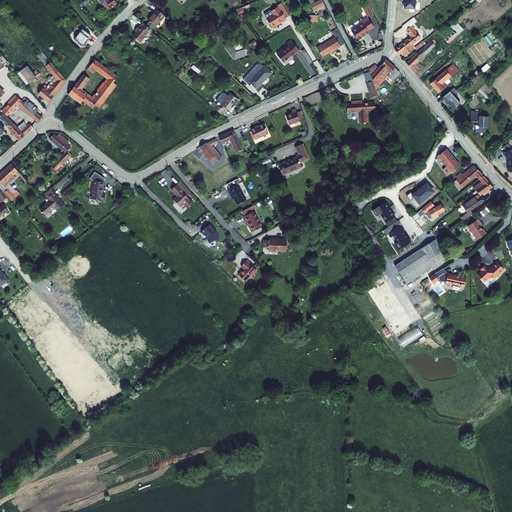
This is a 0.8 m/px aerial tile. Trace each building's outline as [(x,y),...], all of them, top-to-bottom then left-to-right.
[(103,0),(110,10),(119,3),(116,0),(103,0)] [(293,12),(285,0),(283,0),(281,1),(281,2),(288,14),(293,12)] [(320,0),(316,3),(319,9),(329,4),(326,0),(320,0)] [(289,15),(281,2),(274,7),(273,5),(267,9),(275,23),(289,15)] [(371,3),(367,5),(372,15),(376,13),(375,10),(371,3)] [(157,9),(148,18),(155,26),(164,15),(157,9)] [(366,22),(354,29),(360,40),(366,37),(365,36),(373,31),(372,30),(378,26),(372,15),(365,19),(366,22)] [(351,31),(364,22),(362,19),(349,27),(351,31)] [(447,24),(445,21),(435,29),(437,32),(447,24)] [(440,35),(448,44),(463,30),(455,21),(440,35)] [(138,29),(132,36),(140,42),(148,33),(149,33),(152,30),(143,23),(140,26),(139,25),(136,29),(138,29)] [(412,45),(413,44),(419,38),(417,36),(419,34),(416,32),(415,33),(409,26),(405,29),(407,31),(411,36),(394,51),(399,56),(402,53),(405,56),(414,48),(412,45)] [(79,37),(78,38),(85,43),(85,44),(86,44),(87,44),(88,43),(92,36),(90,34),(92,31),(86,27),(81,33),(80,33),(78,36),(79,37)] [(324,42),(320,45),(326,55),(334,50),(335,51),(344,45),(338,35),(325,43),(324,42)] [(293,42),(281,51),(289,61),(295,57),(293,56),(304,48),(295,37),(291,40),(293,42)] [(434,39),(407,64),(416,74),(423,68),(418,62),(433,48),(434,50),(439,45),(434,39)] [(228,43),(224,46),(234,59),(243,56),(242,51),(235,42),(231,46),(228,43)] [(308,45),(305,47),(314,60),(317,58),(308,45)] [(415,49),(414,48),(405,56),(405,57),(415,49)] [(52,58),(56,64),(65,57),(61,52),(52,58)] [(109,77),(94,95),(84,86),(92,76),(87,72),(71,92),(83,101),(85,99),(89,102),(92,104),(95,101),(97,103),(120,75),(118,73),(104,62),(107,58),(101,54),(94,64),(97,67),(109,77)] [(0,55),(0,69),(5,66),(4,64),(6,62),(10,69),(15,66),(6,55),(2,58),(1,55),(0,55)] [(397,66),(388,58),(380,66),(374,71),(373,72),(375,76),(376,81),(377,84),(389,73),(394,79),(402,71),(397,66)] [(37,73),(39,76),(47,69),(44,65),(43,66),(39,60),(36,62),(41,70),(37,73)] [(377,60),(371,64),(374,71),(380,66),(377,60)] [(40,92),(50,100),(52,98),(59,90),(68,79),(59,70),(51,62),(47,66),(56,75),(59,79),(57,82),(52,87),(47,84),(40,92)] [(264,65),(263,66),(258,62),(243,79),(249,85),(251,84),(257,90),(272,73),(264,65)] [(488,63),(481,69),(484,73),(491,66),(488,63)] [(29,84),(39,76),(30,65),(19,73),(29,84)] [(447,70),(444,73),(449,79),(457,72),(452,66),(447,70)] [(444,73),(429,86),(437,96),(442,91),(439,88),(449,79),(444,73)] [(380,91),(378,86),(377,84),(376,81),(375,76),(369,78),(373,93),(380,91)] [(450,91),(443,98),(454,109),(461,102),(453,93),(450,91)] [(21,102),(40,120),(43,115),(39,110),(41,107),(27,96),(24,99),(17,93),(9,101),(10,102),(4,107),(10,114),(12,113),(11,112),(21,102)] [(239,101),(231,94),(227,99),(220,107),(218,106),(215,109),(223,114),(227,109),(230,112),(239,101)] [(227,99),(224,96),(217,105),(218,106),(220,107),(227,99)] [(354,101),(348,101),(349,109),(361,108),(362,120),(369,119),(368,107),(377,106),(376,99),(365,100),(365,96),(354,98),(354,101)] [(16,121),(4,108),(0,111),(2,113),(0,115),(4,120),(6,119),(11,125),(11,126),(22,138),(26,134),(23,129),(16,121)] [(293,113),(286,115),(289,125),(300,121),(297,112),(296,109),(292,110),(293,113)] [(483,112),(472,110),(471,117),(481,118),(480,122),(476,121),(475,132),(485,134),(486,128),(488,129),(490,115),(483,114),(483,112)] [(29,123),(22,115),(16,121),(23,129),(29,123)] [(29,123),(23,129),(27,133),(36,125),(32,121),(29,123)] [(263,123),(250,129),(254,140),(268,133),(263,123)] [(232,131),(222,135),(225,140),(233,136),(237,144),(240,151),(246,147),(237,128),(232,131)] [(56,131),(52,136),(68,150),(72,145),(69,142),(72,139),(62,131),(59,134),(56,131)] [(219,136),(203,145),(212,157),(218,154),(220,148),(215,143),(221,140),(219,136)] [(300,155),(280,163),(286,173),(304,165),(303,161),(310,158),(303,144),(294,147),(297,154),(299,153),(300,155)] [(225,156),(220,148),(218,154),(212,157),(216,163),(225,156)] [(448,148),(440,155),(452,170),(461,164),(448,148)] [(503,152),(501,153),(504,158),(504,172),(511,171),(511,152),(509,148),(503,152)] [(65,152),(54,164),(58,167),(61,164),(67,158),(69,156),(65,152)] [(229,161),(225,156),(216,163),(218,165),(229,161)] [(0,174),(0,184),(1,186),(7,191),(9,193),(13,198),(14,199),(22,191),(18,187),(17,188),(11,182),(22,172),(14,162),(0,174)] [(469,169),(458,178),(460,181),(464,185),(478,174),(481,177),(482,176),(484,174),(476,164),(474,165),(469,169)] [(105,179),(95,172),(90,179),(93,180),(91,200),(105,201),(105,195),(103,195),(105,179)] [(484,181),(476,188),(478,192),(479,191),(482,195),(493,185),(486,177),(483,180),(484,181)] [(177,185),(183,192),(188,189),(181,181),(177,185)] [(241,183),(230,188),(233,195),(234,194),(239,204),(249,199),(241,183)] [(416,196),(421,202),(435,191),(428,183),(415,194),(412,191),(408,195),(412,200),(416,196)] [(183,192),(177,185),(171,189),(178,196),(176,198),(175,197),(174,199),(173,201),(175,203),(176,202),(181,207),(184,204),(188,208),(193,204),(183,192)] [(7,191),(1,186),(0,187),(0,186),(0,196),(2,199),(9,193),(7,191)] [(55,191),(51,187),(45,192),(48,196),(55,191)] [(65,203),(55,191),(48,196),(50,199),(49,200),(47,200),(47,202),(41,207),(46,213),(51,208),(51,206),(53,204),(55,204),(59,209),(65,203)] [(464,204),(469,211),(472,208),(484,200),(479,193),(464,204)] [(389,201),(378,207),(393,232),(394,231),(400,240),(396,242),(400,250),(413,242),(389,201)] [(0,207),(0,216),(1,216),(10,208),(8,205),(6,203),(0,207)] [(475,213),(472,208),(469,211),(462,216),(465,220),(475,213)] [(259,209),(247,215),(250,221),(253,220),(254,223),(252,223),(255,230),(267,225),(259,209)] [(480,216),(470,224),(480,239),(490,232),(485,226),(484,227),(483,225),(486,223),(480,216)] [(210,223),(202,231),(205,234),(206,234),(208,237),(210,242),(219,239),(216,230),(210,223)] [(270,241),(264,241),(264,248),(270,248),(270,252),(275,253),(277,251),(285,251),(285,248),(281,248),(281,242),(281,238),(277,238),(277,239),(271,239),(270,241)] [(408,281),(450,254),(442,242),(401,269),(403,273),(400,275),(405,283),(408,280),(408,281)] [(505,256),(503,249),(496,251),(498,258),(505,256)] [(261,267),(249,258),(245,263),(249,266),(247,268),(246,267),(243,272),(250,278),(254,273),(255,273),(257,273),(261,267)] [(504,268),(498,260),(493,265),(493,266),(492,266),(490,266),(490,267),(487,266),(485,264),(481,268),(482,269),(478,272),(484,279),(486,279),(489,276),(493,276),(494,276),(496,276),(497,275),(498,275),(501,272),(503,270),(503,269),(504,268)] [(7,274),(0,262),(0,282),(1,284),(11,277),(8,273),(7,274)] [(467,275),(452,272),(448,274),(444,266),(436,271),(440,278),(447,279),(447,282),(453,283),(453,281),(466,283),(467,275)] [(397,332),(415,321),(385,275),(376,280),(378,283),(369,289),(397,332)] [(419,326),(399,335),(403,345),(424,336),(419,326)]
